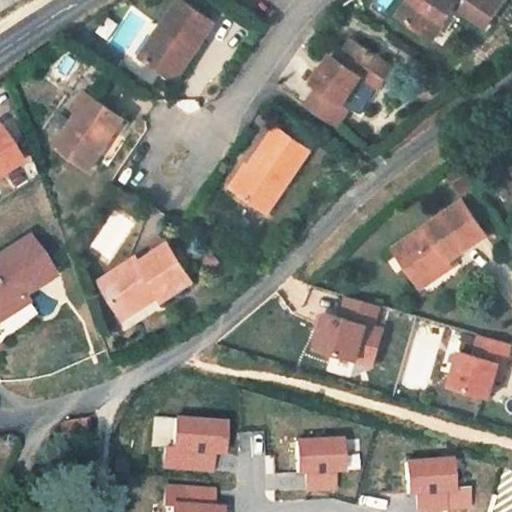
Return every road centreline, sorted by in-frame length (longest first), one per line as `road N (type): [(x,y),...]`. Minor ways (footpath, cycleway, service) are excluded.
road 1 (residential): [(0,421),(109,394),(182,356),(385,172),(511,80)]
road 2 (residential): [(164,165),(221,117),(314,0)]
